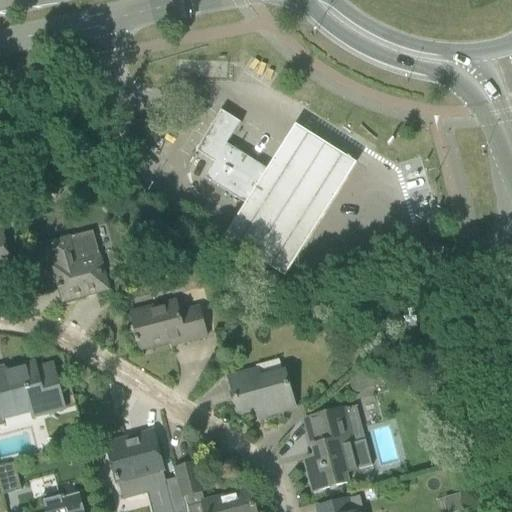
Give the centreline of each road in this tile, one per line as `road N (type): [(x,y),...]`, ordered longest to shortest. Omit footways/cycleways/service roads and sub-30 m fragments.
road 1 (residential): [(0,318),(28,311),(279,473),(286,511)]
road 2 (primary): [(302,0),(353,44),(450,74),(489,108)]
road 3 (secondary): [(0,43),(199,0)]
road 4 (primary): [(330,0),(397,40),(475,50)]
